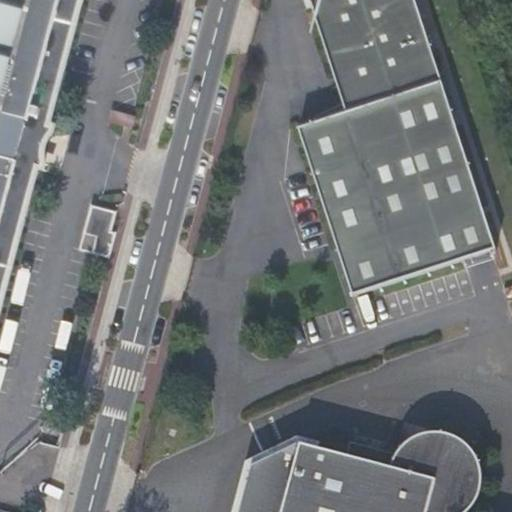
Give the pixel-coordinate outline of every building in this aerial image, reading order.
[(0,0),(0,309),(39,167),(43,168),(46,145),(54,126),(49,124),(81,0),(0,0)] [(500,251),(420,0),(309,0),(345,114),(297,129),(351,299),(500,251)] [(135,117),(111,110),(108,121),(131,128),(135,117)] [(109,258),(116,234),(112,232),(116,213),(94,206),(87,235),(98,238),(93,254),(109,258)] [(468,511),(473,507),(478,499),(480,491),(481,483),(481,475),(480,468),(477,460),(470,450),(466,446),(459,441),(453,437),(446,435),(436,434),(430,434),(420,436),(411,440),(406,444),(401,449),(396,455),(392,463),(390,469),(298,445),(251,468),(239,511),(468,511)]
